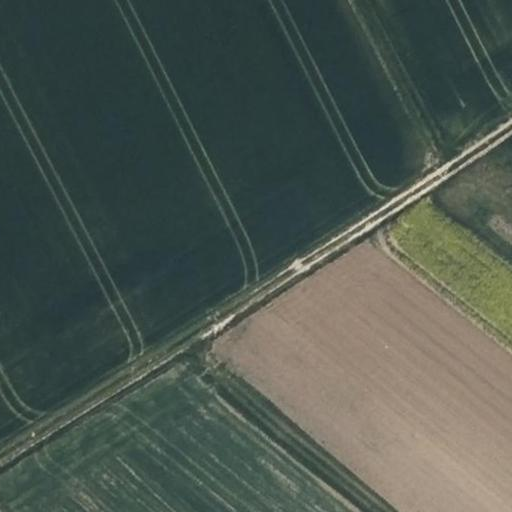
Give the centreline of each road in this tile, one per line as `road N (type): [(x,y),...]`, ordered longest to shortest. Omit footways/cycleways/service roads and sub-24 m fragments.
road 1 (track): [(511,120),(0,456)]
road 2 (track): [(385,511),(179,342)]
